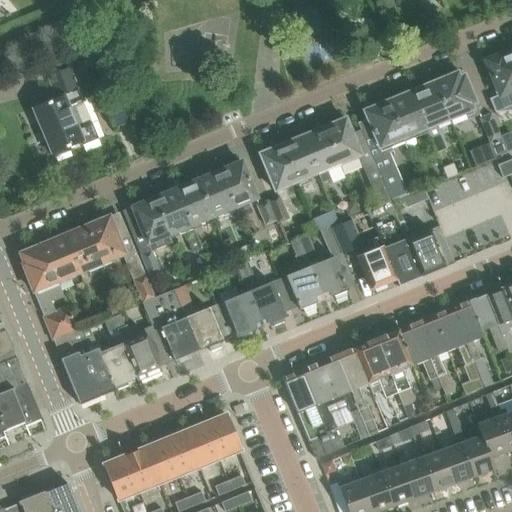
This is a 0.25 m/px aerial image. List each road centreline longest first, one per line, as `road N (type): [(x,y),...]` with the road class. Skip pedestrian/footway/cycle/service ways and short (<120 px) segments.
road 1 (residential): [(0,236),(511,23)]
road 2 (residential): [(252,370),(277,352),(511,258)]
road 3 (residential): [(75,446),(252,370)]
road 4 (residential): [(75,446),(0,273)]
road 5 (residential): [(308,511),(252,370)]
